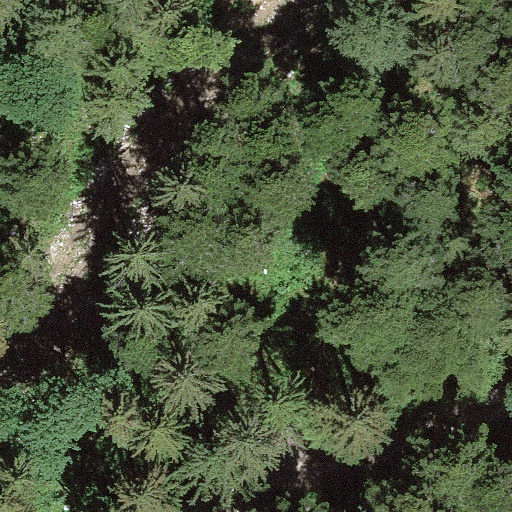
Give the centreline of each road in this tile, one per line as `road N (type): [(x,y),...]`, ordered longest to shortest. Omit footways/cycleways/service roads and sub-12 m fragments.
road 1 (track): [(0,418),(56,310),(279,0)]
road 2 (track): [(210,511),(309,465),(511,396)]
